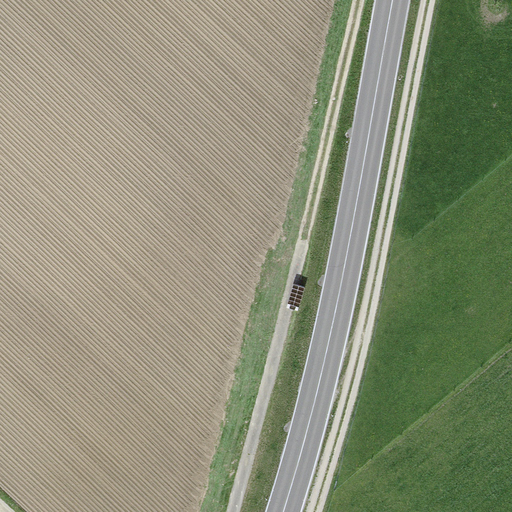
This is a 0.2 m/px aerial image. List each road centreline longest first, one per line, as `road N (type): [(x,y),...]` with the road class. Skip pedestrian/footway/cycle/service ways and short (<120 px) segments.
road 1 (track): [(230,511),(354,0)]
road 2 (track): [(428,0),(371,295),(313,511)]
road 3 (secondary): [(282,511),(338,296),(392,0)]
